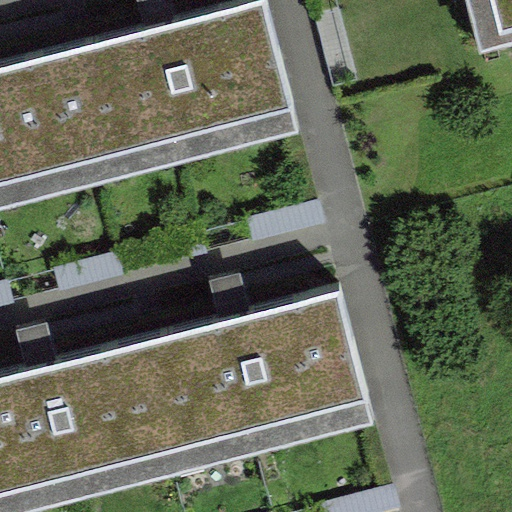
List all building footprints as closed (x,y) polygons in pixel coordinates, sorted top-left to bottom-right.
[(144,22),(64,42),(93,153),(293,101),(266,0),(228,0),(174,14),(170,0),(154,0),(142,3),(139,4),(144,22)] [(511,23),(511,0),(494,0),(501,26),(511,23)] [(0,176),(93,153),(64,42),(0,59),(0,176)] [(346,289),(133,341),(166,472),(378,420),(346,289)] [(133,341),(0,373),(0,511),(166,472),(133,341)]
